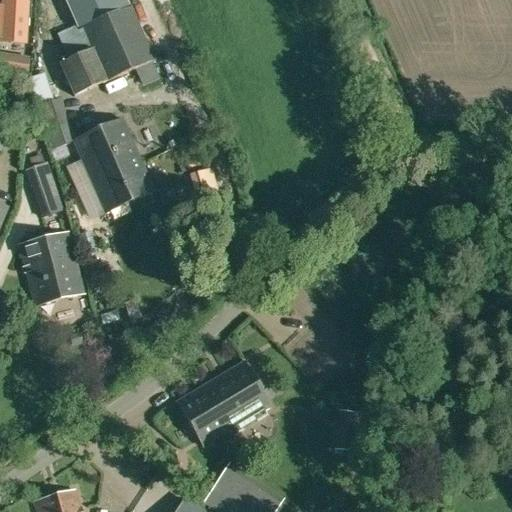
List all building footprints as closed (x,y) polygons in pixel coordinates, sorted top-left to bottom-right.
[(2,0),(2,7),(0,6),(0,39),(1,40),(1,43),(26,44),(27,0),(2,0)] [(67,0),(72,12),(78,26),(57,35),(67,61),(58,65),(74,98),(155,62),(127,0),(67,0)] [(29,60),(1,56),(0,61),(0,73),(26,78),(29,60)] [(156,193),(124,119),(71,141),(104,216),(156,193)] [(25,170),(37,201),(57,194),(46,163),(25,170)] [(19,247),(35,307),(84,295),(68,234),(19,247)] [(107,263),(99,265),(83,270),(90,292),(114,284),(107,263)] [(210,300),(205,294),(198,300),(203,306),(210,300)] [(193,304),(186,311),(191,316),(198,310),(193,304)] [(244,364),(177,404),(203,448),(233,430),(235,433),(266,415),(264,411),(270,408),(244,364)] [(268,511),(274,503),(226,471),(226,472),(237,479),(218,508),(207,501),(206,501),(222,511),(268,511)] [(38,511),(80,511),(75,491),(36,503),(38,511)] [(199,511),(183,502),(176,511),(199,511)]
